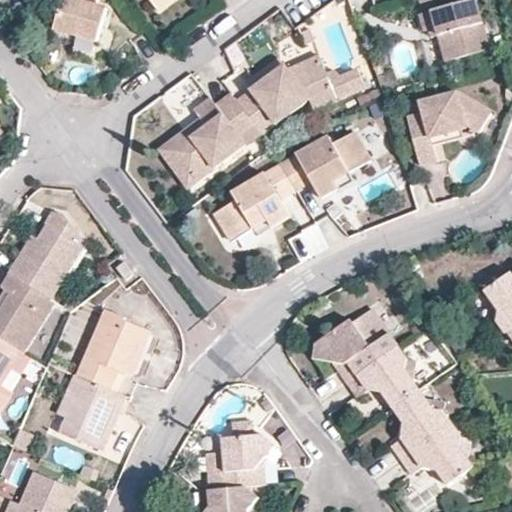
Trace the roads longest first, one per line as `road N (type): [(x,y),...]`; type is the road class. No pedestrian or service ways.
road 1 (residential): [(511,206),(372,248),(233,340)]
road 2 (residential): [(267,0),(71,138)]
road 3 (residential): [(93,163),(95,192),(196,325),(218,324)]
road 4 (residential): [(218,324),(219,305),(120,173),(93,163)]
road 5 (residential): [(233,340),(170,420),(130,511)]
road 6 (residential): [(233,340),(258,349),(340,459)]
